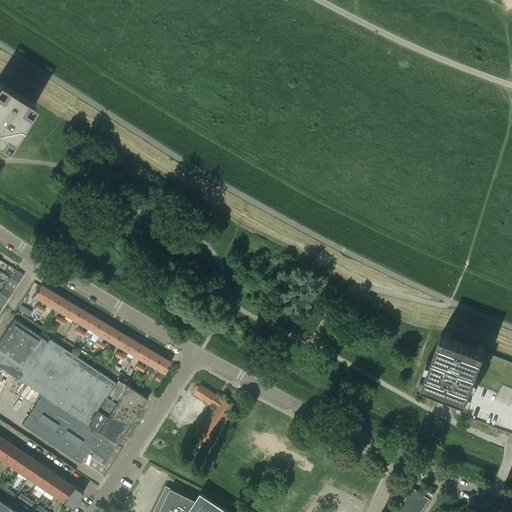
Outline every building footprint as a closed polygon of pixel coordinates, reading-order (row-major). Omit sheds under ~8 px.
[(36,104),(0,80),(0,142),(8,147),(36,104)] [(23,275),(18,272),(16,270),(10,278),(18,283),(23,275)] [(9,278),(4,285),(13,291),(18,283),(10,278),(9,278)] [(0,293),(2,295),(8,298),(13,291),(4,285),(0,291),(0,293)] [(34,296),(45,302),(51,291),(41,285),(34,296)] [(61,297),(51,291),(45,302),(54,308),(61,297)] [(71,303),(61,297),(54,308),(64,314),(71,303)] [(81,309),(71,303),(64,314),(74,320),(81,309)] [(31,311),(21,305),(18,310),(28,316),(31,311)] [(91,315),(81,309),(74,320),(84,325),(84,326),(91,315)] [(101,321),(91,315),(84,326),(94,331),(101,321)] [(41,394),(67,411),(100,433),(117,444),(147,398),(127,385),(128,384),(126,383),(125,384),(118,379),(115,382),(49,338),(49,337),(43,333),(40,336),(13,318),(0,338),(0,366),(12,375),(41,394)] [(110,326),(101,321),(94,331),(104,337),(110,326)] [(94,331),(84,326),(84,325),(81,330),(78,334),(88,340),(94,331)] [(120,332),(110,326),(104,337),(114,343),(120,332)] [(130,338),(120,332),(114,343),(124,349),(130,338)] [(461,398),(465,400),(466,400),(484,352),(484,351),(441,334),(425,376),(423,380),(422,383),(442,391),(461,398)] [(140,344),(130,338),(124,349),(128,351),(134,355),(140,344)] [(150,350),(140,344),(134,355),(144,361),(150,350)] [(124,349),(121,354),(119,358),(123,360),(128,351),(124,349)] [(160,356),(150,350),(144,361),(154,367),(160,356)] [(511,362),(484,352),(466,400),(465,400),(460,414),(474,419),(478,421),(490,425),(494,427),(510,433),(511,433),(511,362)] [(170,362),(160,356),(154,367),(159,370),(164,373),(170,362)] [(158,382),(164,373),(159,370),(154,379),(158,382)] [(215,397),(216,395),(200,384),(194,393),(210,404),(212,401),(217,405),(197,436),(209,444),(233,406),(222,399),(220,401),(215,397)] [(117,444),(100,433),(67,411),(41,394),(21,424),(22,425),(22,424),(46,440),(46,441),(47,441),(80,462),(79,463),(80,463),(90,449),(107,460),(117,445),(117,444)] [(11,444),(2,438),(0,440),(0,458),(1,459),(11,444)] [(20,450),(11,444),(1,459),(10,465),(20,450)] [(10,465),(18,471),(29,456),(20,450),(10,465)] [(29,456),(18,471),(27,477),(37,462),(29,456)] [(27,477),(36,483),(46,468),(37,462),(27,477)] [(46,468),(36,483),(45,489),(55,474),(46,468)] [(45,489),(54,495),(64,480),(55,474),(45,489)] [(64,480),(54,495),(63,501),(73,486),(64,480)] [(230,511),(201,492),(195,500),(166,485),(152,511),(230,511)] [(73,486),(63,501),(63,502),(72,508),(83,493),(73,486)] [(14,493),(6,488),(4,491),(12,496),(14,493)] [(420,511),(429,499),(412,488),(396,511),(420,511)] [(434,494),(427,489),(423,494),(431,499),(434,494)] [(27,497),(24,501),(31,505),(34,502),(27,497)]
